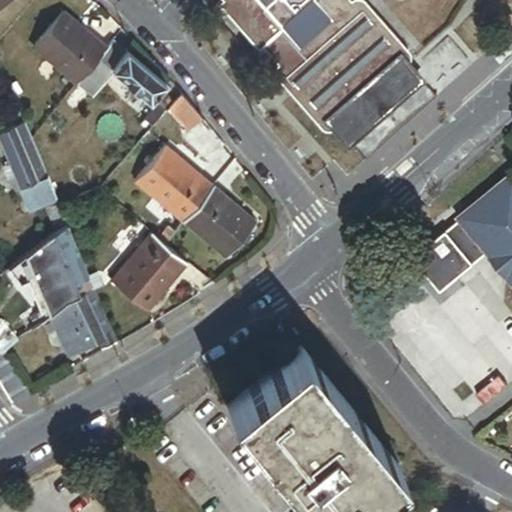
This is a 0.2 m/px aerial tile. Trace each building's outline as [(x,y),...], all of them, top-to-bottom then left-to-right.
[(215,6),(240,35),(257,54),(260,51),(274,68),(273,68),(273,69),(273,70),(272,70),(272,71),(272,72),(272,73),(272,74),(273,74),(273,75),(320,129),(320,130),(321,130),(321,131),(322,131),(322,132),(323,132),(324,132),(325,132),(326,132),(327,132),(328,132),(329,131),(330,131),(333,128),(345,143),(398,98),(420,80),(407,65),(408,64),(409,64),(409,63),(410,62),(411,62),(411,61),(411,60),(412,59),(412,58),(412,57),(411,57),(411,56),(411,55),(411,54),(410,54),(410,53),(402,44),(364,0),(350,0),(351,0),(350,0),(221,0),(215,6)] [(75,82),(104,48),(61,12),(32,48),(74,83),(75,82)] [(125,52),(110,40),(104,48),(75,82),(89,95),(110,70),(125,52)] [(125,52),(110,70),(147,102),(162,84),(125,52)] [(178,94),(162,112),(186,135),(199,119),(178,94)] [(155,104),(142,119),(150,126),(163,111),(155,104)] [(26,139),(20,125),(0,133),(0,155),(15,191),(43,178),(26,139)] [(180,222),(210,186),(163,146),(133,182),(180,222)] [(505,276),(511,284),(511,175),(410,260),(437,293),(485,253),(490,258),(495,254),(510,272),(505,276)] [(43,178),(15,191),(24,212),(53,200),(43,178)] [(254,222),(210,186),(180,222),(224,258),(254,222)] [(50,228),(62,222),(54,204),(42,209),(50,228)] [(63,224),(50,234),(70,279),(84,273),(63,224)] [(183,263),(147,233),(108,280),(144,310),(183,263)] [(70,279),(50,234),(21,256),(47,314),(63,301),(77,295),(70,279)] [(111,334),(91,289),(84,292),(103,337),(111,334)] [(84,292),(77,295),(63,301),(82,346),(96,340),(103,337),(84,292)] [(82,346),(63,301),(47,314),(67,353),(82,346)] [(100,349),(114,343),(111,334),(103,337),(96,340),(98,345),(100,349)] [(96,340),(82,346),(84,351),(98,345),(96,340)] [(294,346),(220,407),(306,511),(342,511),(370,490),(376,497),(379,495),(373,487),(382,480),(385,483),(391,478),(389,474),(395,469),(294,346)] [(3,350),(0,352),(0,386),(10,403),(27,392),(24,387),(27,385),(3,350)] [(454,486),(450,489),(454,495),(458,492),(454,486)]
